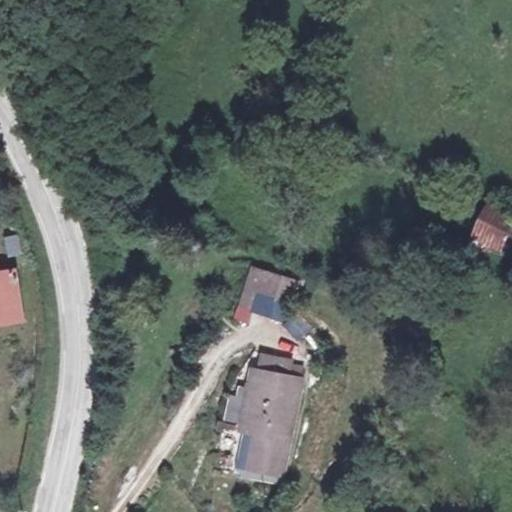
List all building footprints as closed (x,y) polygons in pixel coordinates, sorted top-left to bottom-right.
[(511,220),(494,212),(480,240),(511,256),(511,220)] [(10,257),(24,253),(18,234),(3,238),(10,257)] [(234,319),(248,323),(251,313),(286,323),(299,278),(250,265),(234,319)] [(0,346),(26,344),(19,283),(0,284),(0,346)] [(301,390),(251,379),(239,439),(252,442),(244,477),(281,485),(301,390)]
